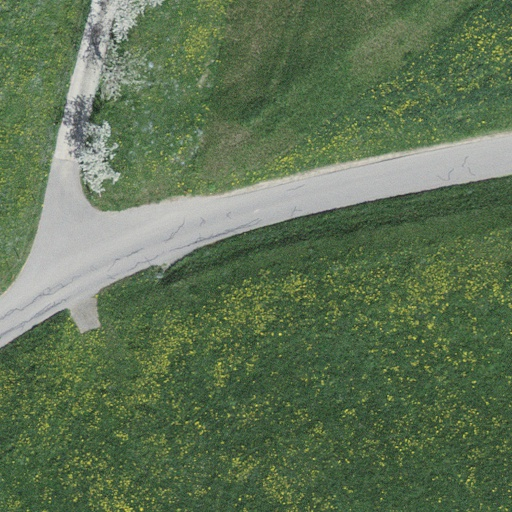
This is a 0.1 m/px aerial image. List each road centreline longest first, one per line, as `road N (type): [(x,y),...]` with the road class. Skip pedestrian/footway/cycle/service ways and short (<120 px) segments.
road 1 (unclassified): [(0,321),(117,252),(178,231),(511,157)]
road 2 (track): [(41,294),(110,0)]
